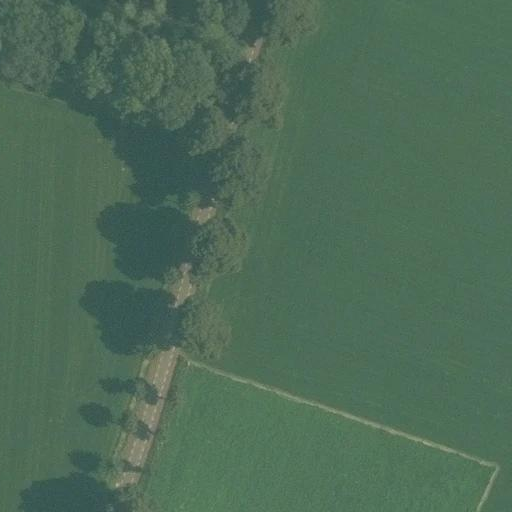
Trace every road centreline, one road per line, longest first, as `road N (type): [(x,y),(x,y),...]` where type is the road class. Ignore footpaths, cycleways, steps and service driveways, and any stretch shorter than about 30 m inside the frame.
road 1 (unclassified): [(110,511),(264,0)]
road 2 (track): [(225,129),(0,58)]
